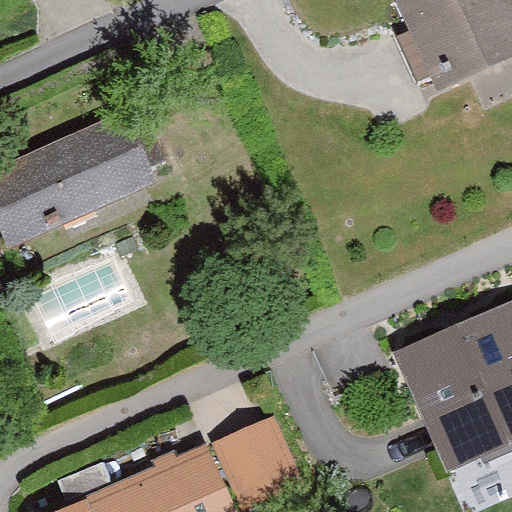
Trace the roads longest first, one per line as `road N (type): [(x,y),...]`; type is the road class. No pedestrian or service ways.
road 1 (residential): [(511,249),(0,485)]
road 2 (residential): [(191,0),(0,86)]
